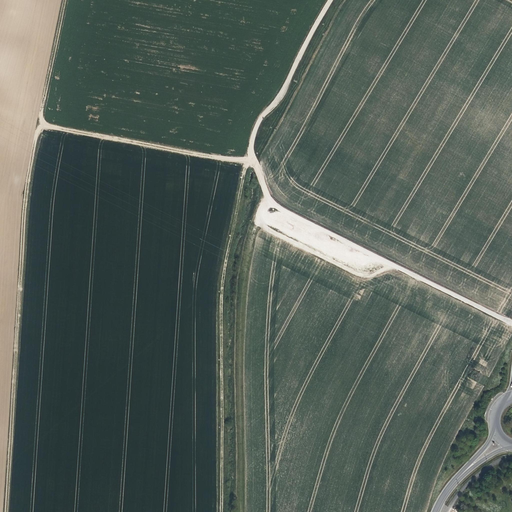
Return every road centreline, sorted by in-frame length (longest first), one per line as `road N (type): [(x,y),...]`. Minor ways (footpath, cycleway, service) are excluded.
road 1 (track): [(6,511),(25,196),(63,0)]
road 2 (track): [(332,0),(254,142),(268,202),(511,323)]
road 3 (track): [(247,162),(225,275),(220,511)]
road 4 (track): [(39,124),(254,162)]
